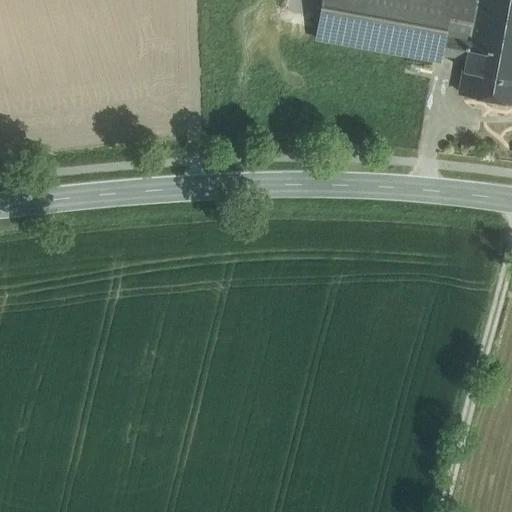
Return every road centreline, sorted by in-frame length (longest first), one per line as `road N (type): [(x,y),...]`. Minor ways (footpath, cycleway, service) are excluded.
road 1 (secondary): [(511,200),(361,184),(132,189),(0,206)]
road 2 (track): [(511,264),(441,511)]
